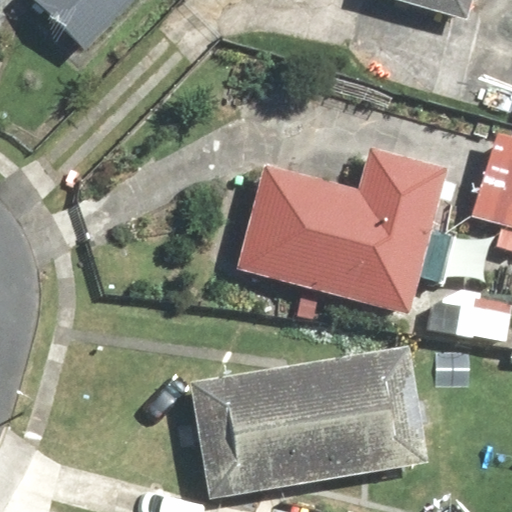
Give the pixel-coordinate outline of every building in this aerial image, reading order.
[(18,0),(71,53),(124,0),(18,0)] [(385,0),(455,18),(460,0),(385,0)] [(511,145),(487,137),(458,225),(511,242),(511,145)] [(254,167),(225,271),(394,318),(436,166),(358,145),(345,192),(254,167)] [(392,350),(175,387),(196,503),(412,466),(392,350)]
